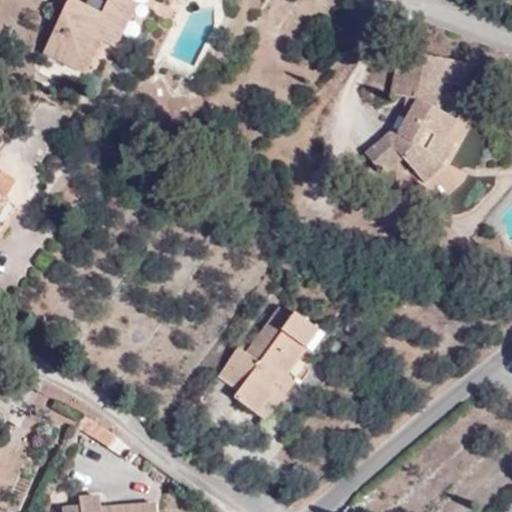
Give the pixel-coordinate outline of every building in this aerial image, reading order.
[(78,0),(79,0),(77,0),(63,0),(41,52),(77,67),(91,35),(107,42),(118,18),(126,21),(134,2),(128,0),(104,0),(104,3),(97,0),(78,0)] [(107,42),(116,46),(126,21),(118,18),(107,42)] [(77,67),(94,74),(107,42),(91,35),(77,67)] [(408,162),(428,185),(449,168),(452,162),(471,174),(470,183),(456,193),(478,225),(505,210),(511,201),(511,173),(464,142),(471,129),(467,126),(474,112),(465,108),(459,121),(440,110),(443,86),(451,87),(454,63),(402,54),(395,96),(424,100),(404,137),(396,132),(370,156),(389,178),(408,162)] [(0,209),(5,202),(3,200),(15,181),(0,172),(0,209)] [(302,248),(294,258),(309,270),(317,260),(302,248)] [(330,307),(318,319),(324,326),(336,314),(330,307)] [(282,371),(287,374),(319,329),(296,313),(293,318),(280,309),(248,353),(239,348),(220,376),(240,391),(235,398),(259,416),(275,393),(270,390),(282,371)] [(365,311),(345,327),(355,339),(374,323),(365,311)] [(298,382),(287,374),(282,371),(270,390),(275,393),(259,416),(267,422),(298,382)] [(80,413),(74,425),(104,444),(111,434),(80,413)] [(96,494),(75,495),(75,505),(58,506),(58,511),(152,511),(152,501),(97,505),(96,494)]
